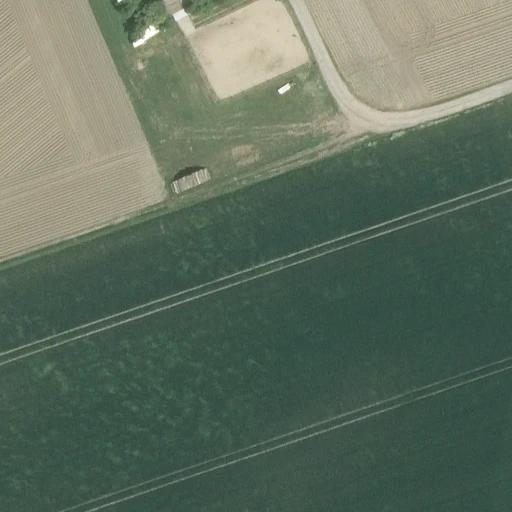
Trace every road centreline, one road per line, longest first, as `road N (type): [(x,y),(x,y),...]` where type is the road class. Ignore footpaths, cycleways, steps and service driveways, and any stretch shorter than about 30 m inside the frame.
road 1 (track): [(511,87),(0,259)]
road 2 (track): [(363,137),(292,0)]
